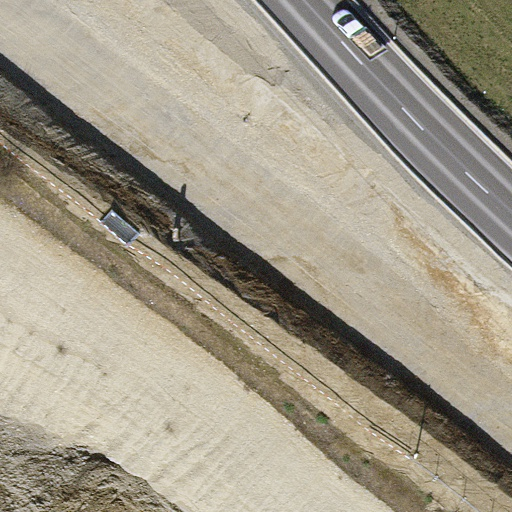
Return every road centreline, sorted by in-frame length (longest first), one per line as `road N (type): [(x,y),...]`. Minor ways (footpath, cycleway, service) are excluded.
road 1 (primary): [(3,0),(511,396)]
road 2 (primary): [(511,215),(302,0)]
